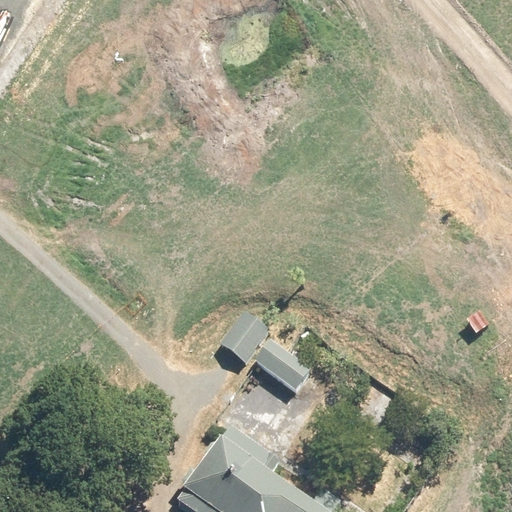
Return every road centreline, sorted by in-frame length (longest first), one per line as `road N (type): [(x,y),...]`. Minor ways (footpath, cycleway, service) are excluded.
road 1 (residential): [(0,334),(285,0)]
road 2 (track): [(51,274),(192,404)]
